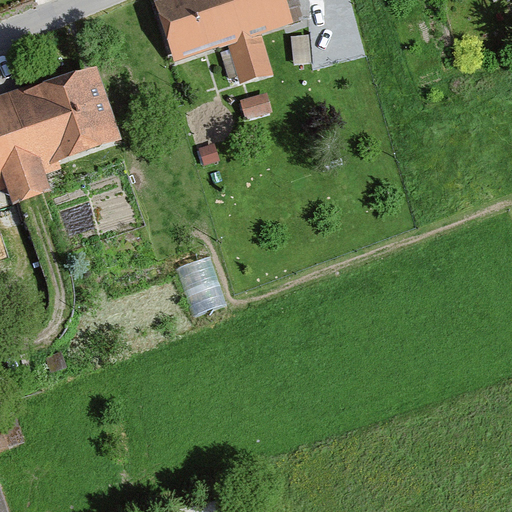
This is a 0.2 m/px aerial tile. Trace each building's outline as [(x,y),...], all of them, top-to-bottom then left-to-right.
[(158,0),(177,65),(230,50),(240,86),(275,76),(264,38),(305,26),(296,0),(158,0)] [(309,35),(291,36),(293,66),(311,64),(309,35)] [(0,98),(0,195),(11,191),(17,209),(54,197),(48,179),(75,169),(74,164),(128,146),(100,65),(0,98)] [(267,92),(240,100),(245,119),(272,112),(267,92)] [(214,143),(199,148),(204,165),(220,160),(214,143)] [(210,257),(176,268),(192,318),(227,306),(210,257)]
